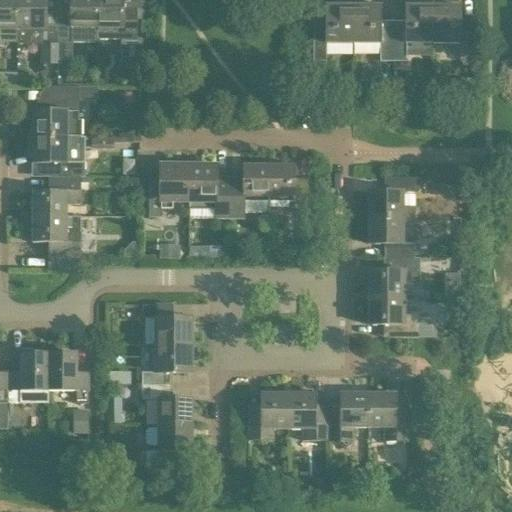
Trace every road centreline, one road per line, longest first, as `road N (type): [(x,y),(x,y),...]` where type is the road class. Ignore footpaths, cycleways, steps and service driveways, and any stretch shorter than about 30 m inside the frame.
road 1 (residential): [(170,139),(328,138),(338,152),(338,283)]
road 2 (residential): [(0,313),(59,314),(107,282),(225,283)]
